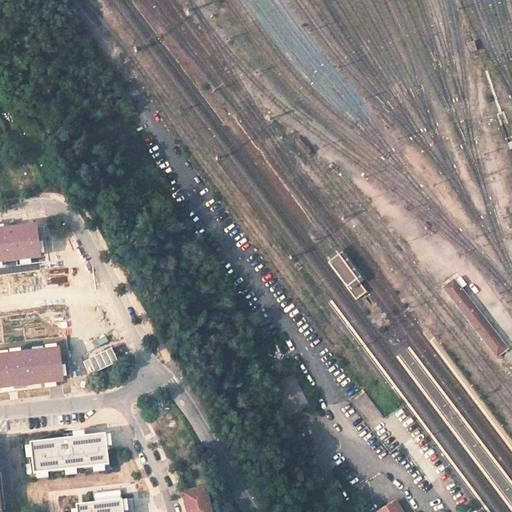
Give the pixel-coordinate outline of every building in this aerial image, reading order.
[(14,121),(21,117),(11,98),(4,101),(14,121)] [(2,228),(0,228),(0,251),(31,247),(28,225),(2,228)] [(69,241),(49,251),(69,294),(89,284),(80,264),(69,241)] [(327,260),(330,264),(340,257),(361,285),(364,283),(340,250),(327,260)] [(330,264),(330,265),(357,301),(367,293),(361,285),(340,257),(330,264)] [(440,286),(442,289),(454,279),(510,350),(511,347),(511,343),(456,273),(440,286)] [(36,278),(0,282),(0,395),(89,387),(36,278)] [(498,359),(510,350),(454,279),(442,289),(498,359)] [(90,297),(76,304),(79,311),(93,304),(90,297)] [(103,312),(83,322),(104,365),(124,355),(114,334),(103,312)] [(296,373),(274,380),(286,415),(308,407),(296,373)] [(168,405),(148,415),(168,457),(189,448),(168,405)] [(111,439),(38,447),(40,472),(114,465),(111,439)] [(211,511),(206,487),(182,492),(186,511),(211,511)] [(405,511),(399,502),(383,511),(405,511)]
